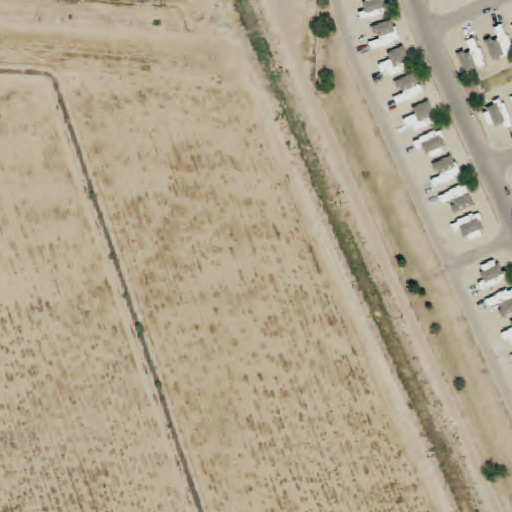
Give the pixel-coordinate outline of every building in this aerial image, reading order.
[(366,0),(368,8),(361,9),(362,19),(389,16),(387,0),(366,0)] [(402,41),(395,19),(375,26),(379,39),(370,42),(374,50),(402,41)] [(510,59),(511,49),(511,39),(506,38),(508,28),(498,26),(495,41),(492,41),(489,55),(510,59)] [(466,74),(488,65),(477,37),(466,41),(470,51),(459,56),(466,74)] [(390,62),(381,66),(387,79),(414,67),(405,46),(386,54),(390,62)] [(426,93),(415,73),(397,82),(402,92),(395,96),(400,106),(426,93)] [(412,134),(439,121),(430,100),(411,109),(415,118),(406,122),(412,134)] [(486,126),(509,126),(509,103),(486,103),(486,126)] [(415,140),(418,149),(427,146),(431,158),(451,151),(443,129),(415,140)] [(437,189),(464,175),(454,155),(435,165),(440,175),(432,179),(437,189)] [(455,211),(474,209),(470,187),(441,192),(443,205),(454,203),(455,211)] [(483,287),(507,285),(505,261),(481,263),(483,287)] [(491,308),(500,305),(504,316),(511,313),(511,289),(488,299),(491,308)]
